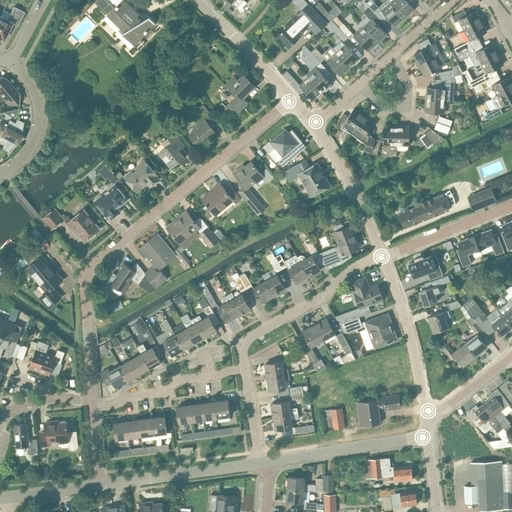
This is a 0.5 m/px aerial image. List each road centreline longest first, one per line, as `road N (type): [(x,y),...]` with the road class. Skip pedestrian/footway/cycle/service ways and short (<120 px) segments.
road 1 (residential): [(92,402),(83,270),(291,100)]
road 2 (residential): [(244,368),(242,345),(250,335),(381,254)]
road 3 (unclassified): [(426,436),(260,461)]
road 4 (unclassified): [(260,461),(98,484)]
road 5 (unclassified): [(424,412),(401,297),(383,258)]
road 6 (residential): [(92,402),(244,368)]
road 7 (unclassified): [(381,254),(311,123)]
road 8 (unclassified): [(291,100),(195,0)]
road 9 (residential): [(511,206),(383,258)]
road 10 (residential): [(0,174),(30,148),(37,130),(35,92),(22,72)]
